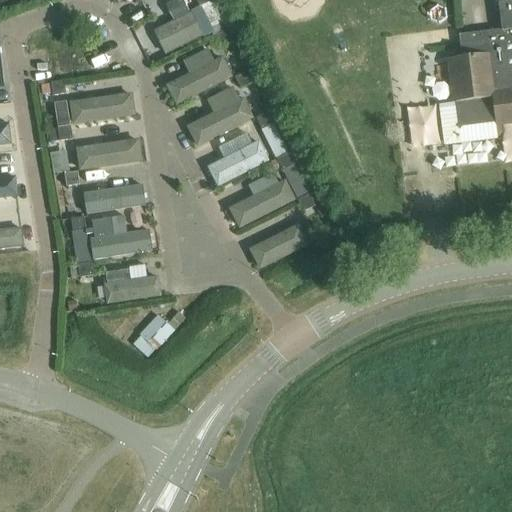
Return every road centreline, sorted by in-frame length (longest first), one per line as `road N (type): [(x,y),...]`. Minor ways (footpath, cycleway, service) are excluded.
road 1 (residential): [(35,384),(53,276),(12,41),(24,21),(84,5),(108,16),(252,288),(294,337)]
road 2 (tertiary): [(294,337),(410,283),(511,268)]
road 3 (unclassified): [(186,464),(35,384)]
road 4 (tertiary): [(186,464),(229,394),(294,337)]
